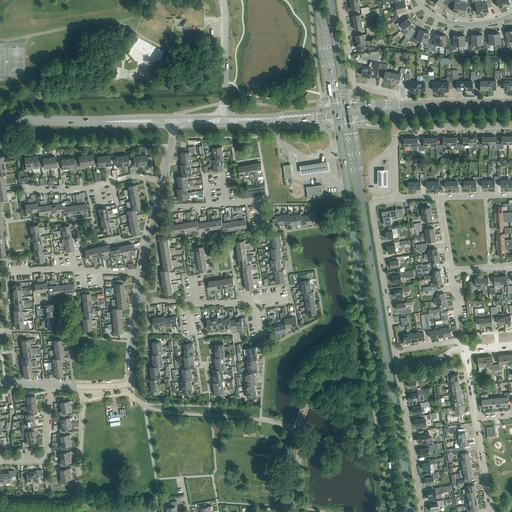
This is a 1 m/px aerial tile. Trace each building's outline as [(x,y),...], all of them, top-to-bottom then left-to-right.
[(459,12),(461,2),(457,1),(456,0),(448,0),(447,3),(451,4),(451,5),(454,5),(453,12),(459,12)] [(467,0),(467,3),(461,2),(459,12),(465,13),(466,7),(469,7),(470,0),(467,0)] [(480,0),(473,0),(471,0),(473,7),(476,7),(477,13),(483,12),(481,2),(480,0)] [(480,0),(481,2),(483,12),(489,11),(488,5),(491,4),(490,0),(480,0)] [(505,6),(502,0),(492,0),(494,4),(497,2),(500,8),(505,6)] [(360,8),(358,2),(351,3),(352,10),(360,8)] [(398,15),(397,13),(407,11),(406,6),(396,8),(397,11),(394,11),(395,16),(391,18),(393,21),(399,18),(398,15)] [(204,20),(204,16),(204,10),(204,14),(181,14),(181,18),(177,18),(177,19),(188,18),(188,19),(183,26),(193,26),(193,27),(193,28),(194,28),(195,28),(196,28),(197,27),(197,26),(201,26),(201,23),(204,23),(204,20)] [(364,18),(361,18),(360,14),(353,16),(354,23),(365,21),(364,18)] [(401,31),(413,21),(410,18),(409,19),(408,17),(403,22),(401,19),(395,24),(401,31)] [(363,28),(361,21),(365,21),(354,23),(355,29),(363,28)] [(413,34),(410,30),(415,26),(414,25),(415,24),(413,21),(401,31),(408,40),(413,34)] [(421,41),(425,30),(421,29),(421,30),(419,29),(417,36),(413,34),(408,40),(416,43),(418,40),(421,41)] [(428,39),(430,33),(428,32),(429,31),(425,30),(421,41),(424,42),(424,43),(425,44),(425,45),(425,46),(429,48),(431,41),(428,39)] [(495,44),(494,32),(490,32),(490,34),(489,34),(489,41),(486,41),(486,48),(490,48),(489,44),(495,44)] [(498,33),(498,32),(494,32),(495,44),(498,43),(499,47),(504,47),(503,40),(500,40),(500,33),(498,33)] [(440,45),(441,33),(437,33),(437,34),(435,34),(434,41),(431,41),(429,48),(432,48),(436,48),(436,45),(440,45)] [(446,42),(446,35),(444,35),(445,34),(441,33),(440,45),(443,45),(443,46),(444,47),(445,48),(445,49),(446,49),(449,49),(449,42),(446,42)] [(477,45),(477,33),(473,33),(473,35),(471,35),(472,41),(469,42),(469,49),(472,49),(472,47),(473,47),(474,46),(474,45),(477,45)] [(483,41),(483,34),(481,34),(481,33),(477,33),(477,45),(483,44),(483,48),(486,48),(486,41),(483,41)] [(356,35),(357,42),(365,41),(363,34),(356,35)] [(459,45),(459,34),(455,34),(455,35),(453,35),(453,42),(449,42),(449,49),(456,49),(456,46),(459,45)] [(459,34),(459,45),(459,49),(465,49),(468,49),(468,42),(465,42),(464,35),(463,35),(463,34),(459,34)] [(370,47),(369,46),(366,46),(365,46),(365,41),(357,42),(358,49),(363,48),(364,50),(369,50),(370,51),(376,50),(376,46),(370,47)] [(379,68),(382,68),(382,64),(380,63),(370,61),(369,68),(366,67),(363,66),(361,75),(377,78),(379,68)] [(384,80),(391,81),(393,72),(387,71),(387,70),(387,64),(383,63),(382,64),(382,68),(381,69),(385,70),(384,80)] [(511,80),(511,77),(505,77),(505,74),(504,68),(504,63),(499,63),(499,70),(500,70),(500,79),(503,79),(503,80),(504,80),(504,89),(511,89),(511,80)] [(401,73),(405,74),(405,73),(406,68),(401,68),(399,73),(399,74),(393,72),(391,81),(399,83),(401,73)] [(448,80),(452,80),(452,70),(447,70),(447,81),(441,81),(441,90),(449,90),(448,80)] [(452,70),(452,75),(452,80),(456,80),(457,90),(464,90),(464,81),(459,81),(459,76),(458,76),(457,70),(452,70)] [(496,79),(500,79),(500,70),(499,70),(495,70),(495,74),(494,79),(494,80),(488,80),(488,89),(496,89),(496,79)] [(417,91),(417,82),(411,82),(411,81),(410,76),(409,73),(405,73),(405,74),(405,76),(405,81),(409,81),(409,91),(417,91)] [(472,80),(476,80),(476,74),(471,74),(470,80),(470,81),(464,81),(464,90),(472,89),(472,80)] [(488,89),(488,80),(482,80),(481,74),(476,74),(476,80),(480,80),(480,89),(488,89)] [(425,81),(429,81),(429,75),(422,75),(422,76),(417,76),(417,82),(417,91),(425,90),(425,81)] [(441,90),(441,81),(434,81),(434,80),(433,75),(429,75),(429,81),(433,80),(433,90),(441,90)] [(470,144),(469,135),(465,136),(465,137),(463,137),(463,145),(460,145),(460,150),(464,150),(465,144),(470,144)] [(474,135),(469,135),(470,144),(474,144),(475,149),(479,149),(479,145),(476,145),(476,137),(474,137),(474,135)] [(489,144),(489,135),(485,135),(485,136),(482,136),(482,145),(479,145),(479,149),(483,149),(485,144),(489,144)] [(493,135),(489,135),(489,144),(493,144),(495,149),(499,149),(499,145),(496,145),(496,136),(493,136),(493,135)] [(509,144),(509,135),(504,135),(504,136),(502,136),(502,145),(499,145),(499,149),(503,149),(504,144),(509,144)] [(430,145),(430,136),(426,136),(426,138),(424,138),(424,146),(421,146),(421,150),(425,150),(426,145),(430,145)] [(434,136),(430,136),(430,145),(435,145),(436,150),(437,153),(440,153),(440,146),(437,146),(437,137),(435,137),(434,136)] [(450,145),(450,136),(446,136),(446,137),(443,137),(443,146),(440,146),(440,153),(444,153),(444,150),(446,145),(450,145)] [(454,136),(450,136),(450,145),(454,145),(456,150),(460,150),(460,145),(457,145),(457,137),(454,137),(454,136)] [(415,137),(411,137),(411,146),(415,146),(417,151),(421,150),(421,146),(418,146),(418,138),(415,138),(415,137)] [(209,154),(213,153),(223,152),(222,146),(213,147),(213,151),(209,152),(209,154)] [(181,152),(182,158),(191,157),(190,153),(195,153),(194,150),(189,151),(181,152)] [(224,158),(223,152),(213,153),(214,157),(210,157),(210,160),(212,160),(212,159),(222,158),(224,158)] [(96,165),(95,159),(92,160),(91,154),(85,155),(86,165),(92,164),(93,166),(96,165)] [(128,154),(121,155),(123,165),(129,164),(129,163),(132,163),(131,160),(129,160),(128,154)] [(146,154),(140,155),(141,165),(147,164),(148,171),(151,170),(149,160),(149,157),(146,157),(146,154)] [(41,167),(40,161),(38,161),(37,155),(31,156),(32,169),(39,168),(39,167),(41,167)] [(86,165),(85,155),(79,156),(79,159),(77,160),(77,163),(78,170),(78,171),(81,170),(81,168),(87,168),(86,165)] [(110,155),(103,156),(105,166),(111,165),(111,163),(113,163),(113,160),(110,160),(110,155)] [(123,165),(121,155),(115,156),(115,159),(113,160),(113,163),(116,162),(116,166),(123,165)] [(141,165),(140,155),(133,156),(134,159),(131,160),(132,163),(134,162),(135,166),(141,165)] [(32,169),(31,156),(24,157),(25,160),(22,160),(24,171),(24,169),(26,169),(26,170),(32,169)] [(59,167),(59,161),(56,162),(55,156),(49,157),(50,167),(56,166),(57,168),(59,167)] [(105,166),(103,156),(97,157),(97,159),(95,159),(96,165),(96,169),(99,169),(99,166),(105,166)] [(195,156),(191,157),(182,158),(183,164),(192,162),(191,159),(196,158),(195,156)] [(50,167),(49,157),(43,158),(43,160),(40,161),(41,167),(44,166),(44,168),(50,167)] [(78,170),(77,163),(77,160),(74,160),(74,157),(67,158),(69,168),(72,167),(72,169),(74,170),(78,170)] [(69,168),(67,158),(61,159),(61,161),(59,161),(59,167),(60,171),(63,171),(63,169),(69,168)] [(329,159),(300,164),(301,173),(331,168),(329,159)] [(194,162),(192,162),(183,164),(181,164),(182,170),(191,169),(191,168),(190,165),(195,165),(194,162)] [(261,162),(255,163),(257,173),(260,172),(261,176),(263,176),(261,162)] [(257,173),(255,163),(249,164),(251,174),(254,173),(255,177),(258,177),(257,173)] [(251,174),(249,164),(244,165),(245,175),(249,174),(249,178),(252,178),(251,174)] [(288,165),(283,165),(285,177),(290,176),(292,176),(290,164),(288,165)] [(245,175),(244,165),(238,166),(239,176),(243,175),(244,179),(246,179),(245,175)] [(195,168),(191,168),(191,169),(182,170),(182,176),(191,174),(191,175),(192,174),(191,171),(196,170),(195,168)] [(387,169),(377,169),(378,186),(388,185),(387,169)] [(476,187),(476,180),(476,179),(479,179),(479,176),(476,177),(473,177),(473,180),(470,180),(470,188),(476,187)] [(458,188),(458,181),(457,179),(461,179),(461,177),(455,177),(455,181),(451,181),(451,188),(458,188)] [(193,180),(192,180),(187,181),(178,182),(179,188),(188,187),(188,186),(191,186),(194,185),(193,180)] [(124,190),(124,193),(138,190),(136,184),(133,185),(130,185),(128,186),(129,189),(124,190)] [(322,185),(306,187),(308,199),(323,196),(322,185)] [(191,189),(191,186),(188,186),(188,187),(179,188),(177,188),(178,194),(187,193),(187,192),(187,189),(191,189)] [(86,203),(83,204),(82,199),(83,199),(83,196),(85,195),(84,192),(82,193),(79,194),(79,197),(79,199),(81,213),(87,212),(86,203)] [(192,192),(187,192),(187,193),(178,194),(179,200),(188,198),(188,195),(192,194),(192,192)] [(140,202),(139,196),(131,198),(131,201),(126,202),(127,205),(140,202)] [(21,209),(21,213),(26,212),(27,213),(33,212),(31,198),(28,199),(29,204),(25,204),(26,208),(21,209)] [(422,208),(422,212),(420,212),(421,215),(431,213),(430,207),(422,208)] [(494,213),(494,218),(510,217),(509,212),(503,213),(502,207),(495,207),(495,213),(494,213)] [(391,217),(397,216),(397,214),(398,214),(399,216),(404,215),(403,208),(382,211),(384,225),(392,224),(391,217)] [(136,215),(135,210),(135,209),(133,210),(133,209),(127,211),(127,214),(122,215),(123,218),(136,215)] [(283,214),(280,215),(279,210),(277,211),(277,215),(278,215),(279,224),(285,224),(283,214)] [(289,214),(286,214),(285,210),(282,210),(283,214),(285,224),(290,223),(289,214)] [(301,214),(297,214),(297,210),(294,210),(295,215),(297,224),(302,223),(301,214)] [(314,223),(313,214),(309,214),(309,210),(306,210),(307,215),(308,224),(314,223)] [(278,215),(277,215),(274,216),(274,211),(271,212),(273,225),(279,224),(278,215)] [(295,215),(292,215),(291,211),(288,211),(289,214),(290,223),(291,225),(297,224),(295,215)] [(307,215),(304,215),(303,211),(300,211),(301,214),(302,223),(302,225),(308,224),(307,215)] [(113,216),(113,213),(99,216),(101,221),(109,220),(108,217),(113,216)] [(215,215),(214,215),(217,228),(222,227),(222,223),(221,219),(218,219),(217,214),(215,215)] [(242,219),(242,214),(239,215),(241,228),(247,227),(246,219),(242,219)] [(193,216),(190,216),(193,230),(198,229),(197,223),(198,223),(197,220),(194,221),(193,216)] [(211,229),(209,221),(206,221),(205,216),(203,217),(205,230),(211,229)] [(235,229),(234,221),(231,221),(230,216),(227,217),(229,230),(235,229)] [(503,222),(510,221),(510,217),(494,218),(495,222),(496,222),(496,228),(504,228),(503,222)] [(187,231),(185,222),(182,223),(181,218),(178,218),(181,232),(187,231)] [(139,227),(138,221),(129,223),(130,226),(125,227),(125,230),(139,227)] [(62,230),(57,231),(57,234),(71,231),(69,225),(61,227),(62,230)] [(111,229),(116,228),(116,226),(115,225),(102,227),(103,234),(111,232),(111,229)] [(401,227),(397,228),(392,229),(392,231),(385,232),(386,239),(394,238),(393,234),(402,232),(401,227)] [(45,232),(44,230),(31,232),(32,238),(40,237),(40,234),(45,232)] [(267,243),(272,242),(281,240),(280,234),(271,236),(271,239),(267,240),(267,243)] [(496,240),(496,245),(511,244),(511,239),(504,240),(504,234),(497,234),(497,240),(496,240)] [(73,243),(72,237),(64,239),(64,242),(59,243),(60,246),(73,243)] [(160,240),(161,246),(169,245),(168,242),(174,241),(173,238),(160,240)] [(282,246),(281,240),(272,242),(272,245),(268,246),(268,248),(271,248),(280,246),(282,246)] [(47,244),(47,241),(33,244),(35,250),(42,248),(42,249),(43,248),(42,245),(47,244)] [(400,247),(399,241),(394,242),(395,245),(387,246),(388,253),(396,252),(395,248),(400,247)] [(505,249),(511,248),(511,244),(496,245),(497,249),(498,249),(498,255),(505,255),(505,249)] [(129,258),(127,245),(121,246),(122,255),(125,254),(126,259),(129,258)] [(105,259),(102,246),(96,247),(98,256),(101,255),(102,260),(105,259)] [(205,252),(204,246),(195,247),(196,250),(191,251),(191,254),(205,252)] [(251,248),(250,246),(237,248),(238,254),(246,252),(246,249),(251,248)] [(281,252),(280,246),(271,248),(271,251),(267,252),(267,254),(272,254),(272,253),(281,252)] [(115,247),(109,249),(110,253),(110,257),(114,256),(115,261),(118,261),(115,247)] [(93,262),(91,248),(84,250),(86,258),(89,257),(90,262),(93,262)] [(429,253),(426,254),(424,254),(425,257),(438,255),(437,248),(429,250),(429,253)] [(171,257),(170,254),(175,253),(175,252),(175,250),(162,252),(163,258),(171,257)] [(282,258),(281,252),(272,253),(272,254),(272,257),(268,257),(268,260),(271,260),(280,258),(282,258)] [(49,256),(48,254),(48,253),(35,256),(36,262),(44,260),(43,257),(49,256)] [(433,262),(436,262),(438,262),(438,261),(439,261),(440,260),(440,258),(439,258),(438,255),(425,257),(424,257),(425,260),(430,259),(431,263),(428,263),(428,264),(422,265),(422,264),(416,265),(417,269),(424,268),(431,267),(434,266),(433,262)] [(398,260),(404,259),(404,256),(396,257),(396,260),(389,261),(390,267),(399,266),(398,260)] [(253,260),(252,258),(252,257),(239,260),(240,266),(242,265),(248,264),(247,261),(253,260)] [(207,264),(206,258),(197,259),(198,262),(193,263),(193,266),(207,264)] [(281,264),(280,258),(271,260),(271,263),(267,264),(267,266),(271,265),(281,264)] [(177,265),(177,262),(163,264),(164,270),(169,269),(173,269),(172,266),(177,265)] [(282,270),(282,269),(281,264),(271,265),(272,269),(267,269),(268,272),(274,271),(282,270)] [(257,272),(257,269),(243,271),(244,277),(252,276),(252,273),(257,272)] [(283,269),(282,269),(282,270),(274,271),(275,274),(270,275),(271,275),(271,277),(275,276),(284,275),(283,269)] [(413,270),(405,271),(399,271),(400,274),(392,276),(393,282),(401,281),(401,277),(406,277),(406,278),(414,276),(414,275),(416,275),(415,269),(413,270)] [(434,278),(442,277),(442,276),(441,276),(441,274),(441,271),(440,271),(440,270),(433,271),(433,275),(428,276),(424,276),(424,279),(434,278)] [(176,277),(175,274),(162,277),(163,283),(171,281),(170,278),(176,277)] [(285,281),(284,275),(275,276),(276,280),(271,280),(272,283),(285,281)] [(311,285),(310,279),(309,280),(308,277),(301,278),(302,281),(300,281),(301,284),(297,285),(297,287),(301,287),(311,285)] [(438,284),(442,283),(442,282),(443,282),(442,279),(441,277),(442,277),(434,278),(435,283),(430,283),(431,286),(423,287),(424,291),(427,290),(434,289),(439,289),(438,284)] [(482,288),(481,277),(481,278),(479,278),(479,277),(476,278),(475,278),(475,283),(472,283),(472,281),(468,282),(469,289),(470,288),(470,291),(473,291),(473,289),(476,289),(476,286),(479,285),(480,288),(482,288)] [(229,292),(227,278),(221,279),(222,287),(225,287),(226,292),(229,292)] [(217,293),(215,280),(209,281),(210,289),(213,289),(214,294),(217,293)] [(254,284),(257,284),(259,284),(259,283),(258,281),(245,283),(246,289),(254,288),(254,284)] [(403,292),(409,291),(409,285),(402,286),(402,289),(394,291),(395,297),(404,296),(403,292)] [(172,290),(177,289),(177,286),(164,289),(165,295),(173,293),(172,290)] [(314,296),(313,290),(311,291),(304,292),(305,295),(300,296),(301,299),(305,298),(314,296)] [(444,294),(444,292),(436,294),(437,298),(434,298),(435,301),(446,299),(445,299),(445,297),(445,293),(444,294)] [(408,305),(413,304),(413,301),(412,298),(407,299),(407,302),(405,302),(396,304),(397,310),(401,309),(402,314),(412,313),(412,310),(411,308),(410,308),(409,307),(406,308),(406,305),(408,304),(408,305)] [(446,299),(435,301),(434,301),(434,304),(438,303),(439,307),(446,306),(446,305),(446,302),(445,302),(445,300),(446,299)] [(290,317),(287,318),(286,313),(285,307),(282,308),(283,314),(285,322),(286,327),(292,326),(290,317)] [(485,317),(485,313),(485,312),(478,313),(478,308),(475,309),(475,315),(478,315),(479,326),(486,325),(485,317)] [(159,316),(158,316),(155,317),(155,312),(152,313),(149,313),(150,319),(153,319),(154,326),(160,325),(159,316)] [(289,313),(290,317),(292,326),(298,325),(296,316),(292,317),(292,312),(289,313)] [(434,317),(433,313),(424,314),(424,318),(425,321),(428,321),(427,316),(429,316),(430,318),(434,317)] [(218,318),(215,318),(214,314),(211,314),(212,319),(214,328),(219,327),(218,318)] [(230,318),(229,318),(226,318),(226,314),(223,314),(224,319),(225,328),(231,327),(230,318)] [(238,318),(237,314),(235,314),(236,319),(237,328),(243,327),(243,326),(247,325),(246,316),(241,317),(242,318),(238,318)] [(279,323),(279,321),(276,322),(275,320),(276,320),(275,314),(272,315),(276,334),(281,333),(280,323),(279,323)] [(212,319),(209,319),(208,315),(206,315),(208,329),(214,328),(212,319)] [(224,319),(221,319),(220,315),(217,315),(218,318),(219,327),(220,329),(225,328),(224,319)] [(236,319),(232,319),(232,315),(229,315),(229,318),(230,318),(231,327),(231,329),(237,328),(236,319)] [(285,322),(282,323),(281,319),(278,319),(279,321),(279,323),(280,323),(281,333),(287,331),(286,327),(285,322)] [(445,336),(443,327),(442,323),(436,324),(436,327),(438,337),(445,336)] [(123,332),(122,326),(108,328),(109,330),(114,330),(114,333),(113,333),(113,336),(120,335),(120,332),(123,332)] [(410,333),(409,328),(408,328),(408,327),(406,327),(406,328),(407,333),(407,334),(403,335),(404,342),(411,341),(410,333)] [(436,327),(430,328),(429,329),(431,338),(438,337),(436,327)] [(446,327),(443,327),(445,336),(451,335),(450,327),(446,328),(446,327)] [(424,332),(423,330),(421,329),(418,330),(417,332),(417,333),(418,340),(425,339),(424,332)] [(418,340),(417,333),(413,333),(413,332),(410,333),(411,341),(418,340)] [(35,342),(35,339),(21,341),(22,347),(30,346),(30,342),(35,342)] [(184,345),(185,350),(194,349),(193,342),(188,343),(188,339),(180,341),(181,346),(184,345)] [(63,351),(62,345),(54,346),(55,350),(49,350),(50,353),(63,351)] [(506,363),(506,355),(498,355),(499,364),(496,364),(497,370),(502,369),(503,365),(503,364),(506,363)] [(492,356),(485,357),(486,365),(489,365),(490,366),(491,370),(497,370),(496,364),(493,365),(492,356)] [(61,364),(60,358),(56,359),(56,358),(52,359),(53,362),(47,363),(48,366),(61,364)] [(31,367),(36,366),(36,363),(22,365),(23,371),(32,370),(31,367)] [(458,374),(450,375),(450,374),(448,367),(442,368),(443,376),(447,375),(448,382),(459,380),(458,374)] [(63,376),(62,370),(54,371),(54,374),(49,375),(50,378),(63,376)] [(416,379),(408,381),(409,387),(417,386),(416,382),(422,381),(421,376),(415,377),(416,379)] [(161,389),(160,383),(151,385),(152,391),(153,391),(154,395),(160,394),(160,390),(161,389)] [(226,389),(224,389),(223,386),(214,388),(215,394),(220,393),(221,395),(227,394),(226,389)] [(424,400),(423,394),(424,394),(423,389),(417,390),(418,392),(410,394),(411,400),(419,399),(419,400),(424,400)] [(507,398),(510,398),(510,392),(504,393),(504,397),(501,397),(502,406),(505,405),(505,407),(508,407),(507,398)] [(27,399),(27,402),(36,401),(35,395),(28,396),(27,394),(21,395),(22,400),(27,399)] [(60,404),(61,408),(71,406),(70,401),(64,402),(63,399),(57,400),(58,405),(60,404)] [(421,407),(427,406),(430,406),(429,401),(420,403),(420,405),(413,407),(414,413),(422,412),(421,407)] [(71,411),(71,406),(61,408),(61,411),(59,411),(60,416),(63,416),(66,415),(66,412),(71,411)] [(426,420),(431,419),(430,414),(422,415),(422,418),(415,419),(416,426),(426,424),(426,420)] [(64,419),(63,416),(60,416),(57,417),(58,422),(60,421),(61,425),(70,423),(70,418),(64,419)] [(35,425),(34,419),(26,420),(26,424),(21,424),(22,429),(29,428),(28,426),(35,425)] [(71,428),(70,423),(61,425),(61,428),(59,428),(60,433),(63,433),(66,432),(65,429),(71,428)] [(495,433),(495,426),(487,427),(487,433),(488,437),(496,436),(495,433)] [(29,431),(29,428),(22,429),(23,434),(26,434),(26,437),(35,436),(34,430),(29,431)] [(465,432),(457,433),(457,432),(456,432),(456,429),(449,430),(450,433),(455,433),(456,440),(466,438),(465,432)] [(425,432),(425,434),(417,435),(418,442),(419,441),(419,444),(423,443),(423,441),(427,440),(427,444),(429,444),(434,443),(433,443),(432,436),(430,437),(429,432),(425,432)] [(64,436),(63,433),(60,433),(57,433),(58,439),(60,438),(61,441),(70,440),(70,435),(64,436)] [(35,442),(35,436),(26,437),(27,441),(22,442),(23,447),(29,446),(29,443),(35,442)] [(468,445),(466,438),(456,440),(456,443),(455,444),(455,447),(452,448),(453,450),(453,451),(464,449),(464,445),(468,445)] [(71,445),(70,440),(61,441),(61,445),(59,445),(60,450),(63,450),(66,449),(65,446),(71,445)] [(438,443),(434,443),(429,444),(429,447),(420,449),(421,456),(430,454),(429,450),(439,449),(438,443)] [(469,452),(465,453),(464,449),(453,451),(453,454),(461,453),(461,457),(459,457),(460,460),(462,460),(470,458),(469,452)] [(64,452),(63,450),(60,450),(57,450),(58,456),(60,455),(61,458),(70,457),(69,451),(64,452)] [(71,462),(70,457),(61,458),(61,462),(59,462),(60,467),(63,467),(66,466),(65,463),(71,462)] [(422,463),(423,469),(426,469),(427,472),(434,471),(433,463),(436,463),(435,458),(429,459),(430,462),(422,463)] [(472,471),(471,464),(463,466),(463,469),(459,470),(460,473),(472,471)] [(64,470),(63,467),(60,467),(57,467),(58,473),(60,472),(61,475),(70,474),(69,468),(64,470)] [(38,483),(37,476),(43,476),(42,469),(35,470),(35,472),(32,473),(33,483),(33,484),(38,483)] [(12,476),(15,476),(15,470),(7,471),(8,473),(4,473),(5,483),(10,483),(10,477),(12,476)] [(33,483),(32,473),(28,473),(28,471),(21,471),(21,478),(27,477),(27,483),(33,483)] [(473,477),(472,471),(460,473),(460,476),(464,475),(465,479),(458,480),(458,483),(470,481),(469,478),(473,477)] [(434,479),(439,478),(438,472),(433,473),(433,476),(425,477),(426,484),(434,482),(434,479)] [(71,479),(70,474),(61,475),(61,479),(59,479),(60,484),(66,483),(65,480),(71,479)] [(475,491),(474,484),(470,485),(470,481),(458,483),(459,486),(466,485),(467,489),(462,489),(463,493),(467,492),(475,491)] [(451,485),(440,487),(435,488),(435,491),(427,492),(428,498),(436,497),(437,498),(442,497),(441,494),(442,494),(443,493),(442,493),(447,492),(447,491),(452,490),(451,485)] [(166,508),(166,511),(172,511),(176,511),(176,508),(178,508),(176,500),(171,502),(171,507),(166,508)] [(446,501),(443,501),(443,500),(437,501),(438,503),(430,505),(430,507),(430,511),(431,510),(431,511),(439,510),(438,506),(446,505),(446,501)] [(478,509),(477,503),(469,504),(469,505),(467,505),(468,511),(467,511),(469,511),(470,511),(478,509)]
